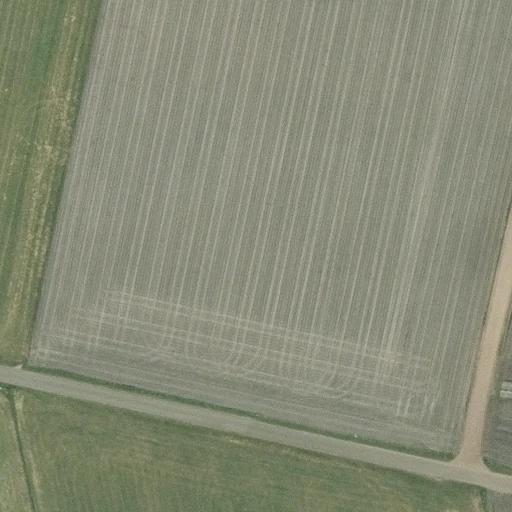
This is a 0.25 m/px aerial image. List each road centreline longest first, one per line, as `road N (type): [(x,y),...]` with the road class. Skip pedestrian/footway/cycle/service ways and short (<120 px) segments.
road 1 (unclassified): [(511,485),(0,375)]
road 2 (track): [(471,476),(511,269)]
